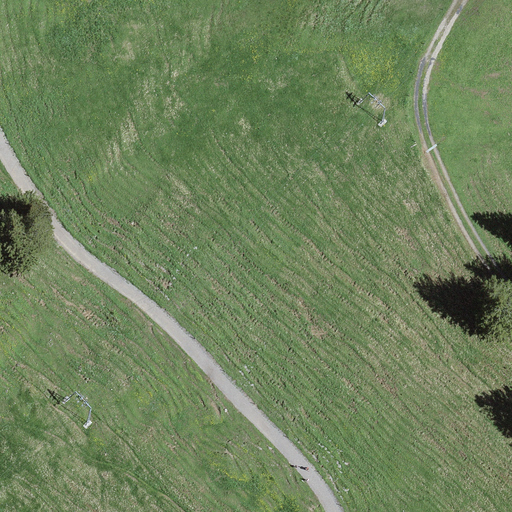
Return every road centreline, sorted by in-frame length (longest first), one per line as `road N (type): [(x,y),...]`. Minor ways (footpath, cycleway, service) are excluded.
road 1 (track): [(0,151),(56,238),(141,302),(216,377),(311,478),(328,511)]
road 2 (track): [(457,0),(426,58),(418,94),(425,142),(460,225),(511,298)]
